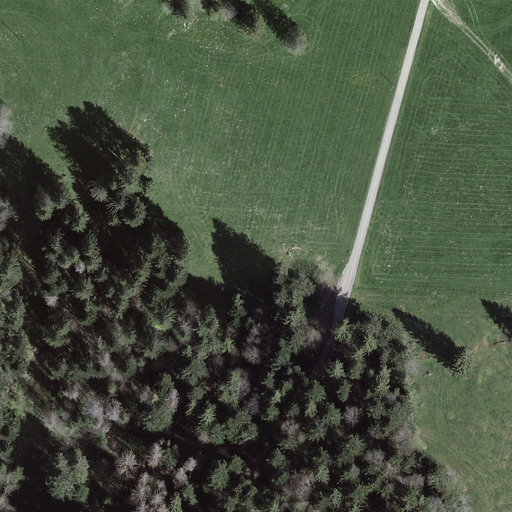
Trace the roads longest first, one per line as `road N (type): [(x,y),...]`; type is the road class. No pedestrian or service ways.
road 1 (unclassified): [(427,0),(350,269),(290,422),(222,511)]
road 2 (track): [(70,511),(136,476),(252,471)]
